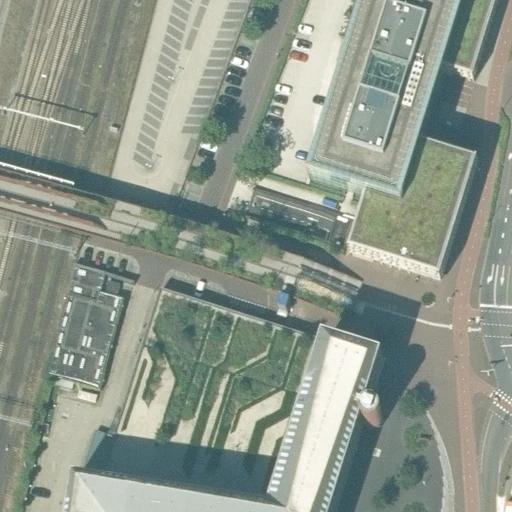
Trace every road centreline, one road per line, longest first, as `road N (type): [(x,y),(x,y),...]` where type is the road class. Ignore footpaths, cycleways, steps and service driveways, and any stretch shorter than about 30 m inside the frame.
road 1 (residential): [(181,268),(282,0)]
road 2 (tertiary): [(511,217),(502,284),(511,342)]
